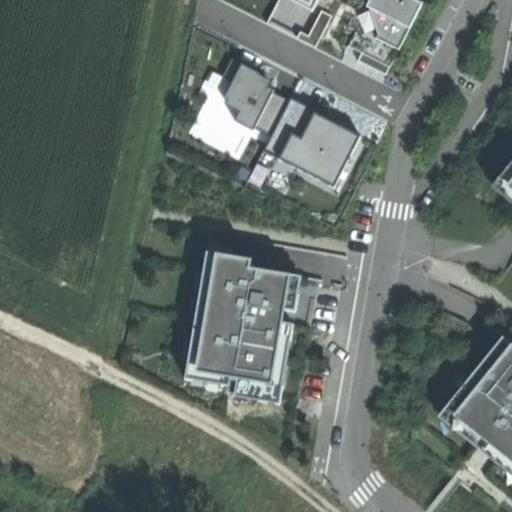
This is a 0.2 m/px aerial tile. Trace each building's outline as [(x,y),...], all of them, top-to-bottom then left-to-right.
[(418,0),(369,0),(367,6),(378,39),(398,49),(423,2),(418,0)] [(317,46),(334,14),(323,9),(310,35),(302,30),(299,36),(317,46)] [(272,134),(289,100),(270,90),(271,89),(266,86),(269,80),(256,74),(257,72),(240,63),(222,98),(225,100),(224,103),(238,110),(233,120),(250,129),(253,124),(272,134)] [(272,134),(264,150),(332,185),(358,135),(338,125),(339,122),(291,97),(289,100),(272,134)] [(229,149),(240,140),(224,122),(214,131),(229,149)] [(511,163),(498,182),(509,191),(511,187),(511,163)] [(254,262),(209,256),(191,383),(244,390),(242,406),(279,411),(293,316),(298,280),(252,273),(254,262)] [(511,345),(496,365),(486,358),(444,411),(456,421),(460,416),(473,426),(469,431),(482,442),(486,437),(495,443),(505,451),(501,456),(511,465),(511,345)]
